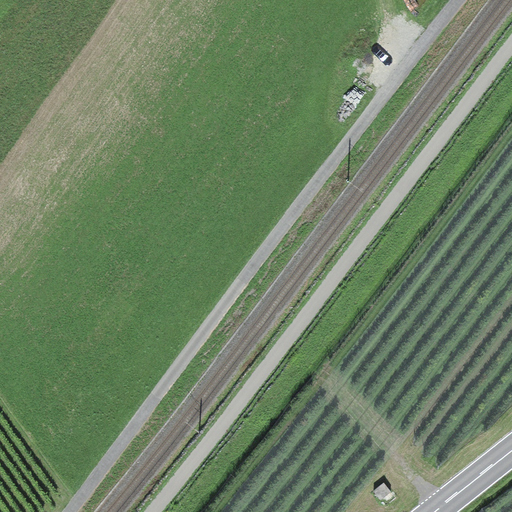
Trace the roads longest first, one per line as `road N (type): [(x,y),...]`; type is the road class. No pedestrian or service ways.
road 1 (track): [(462,0),(72,511)]
road 2 (track): [(152,511),(511,48)]
road 3 (track): [(441,507),(325,380)]
